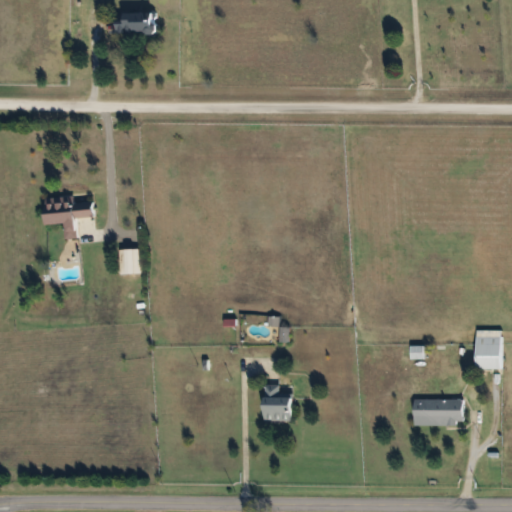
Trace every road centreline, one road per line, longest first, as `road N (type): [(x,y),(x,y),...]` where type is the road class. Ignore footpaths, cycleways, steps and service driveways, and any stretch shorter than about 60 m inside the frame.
road 1 (residential): [(511,510),(0,506)]
road 2 (residential): [(0,108),(511,112)]
